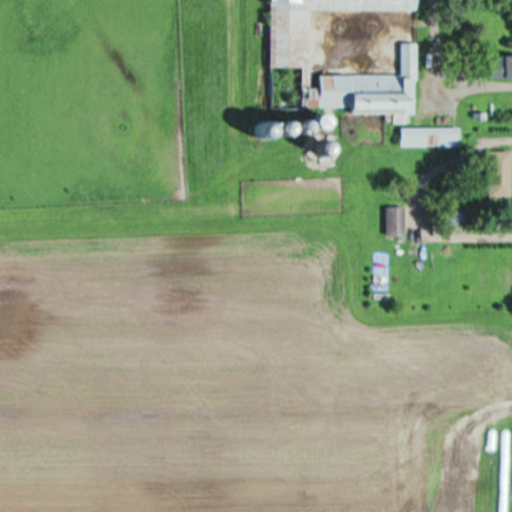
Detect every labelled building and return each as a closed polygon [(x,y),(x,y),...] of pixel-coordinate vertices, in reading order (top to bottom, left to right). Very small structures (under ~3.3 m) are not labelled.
[(267,0),(269,107),(345,106),(345,115),(391,115),(391,123),(411,123),(410,82),(416,82),(416,43),(399,43),(399,75),(315,75),(315,87),(310,87),(309,10),(416,10),(416,0),(267,0)] [(511,77),(511,55),(489,56),(489,78),(511,77)] [(398,147),(458,147),(458,128),(398,128),(398,147)] [(508,198),(508,152),(485,152),(485,198),(508,198)] [(403,208),(384,208),(384,236),(403,236),(403,208)]
